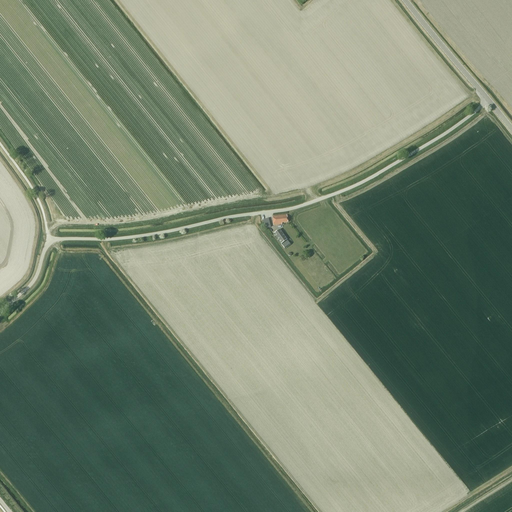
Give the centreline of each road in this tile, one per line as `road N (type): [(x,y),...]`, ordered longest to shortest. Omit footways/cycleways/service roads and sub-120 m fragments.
road 1 (unclassified): [(0,311),(34,278),(48,239),(142,237),(290,209),(358,184),(489,101)]
road 2 (tertiary): [(489,101),(405,0)]
